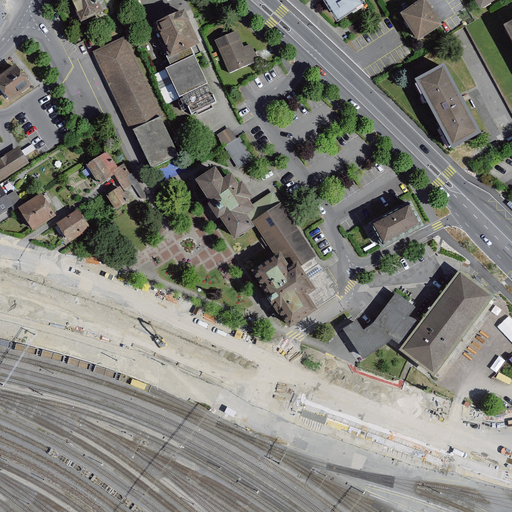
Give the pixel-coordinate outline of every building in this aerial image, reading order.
[(100,0),(70,0),(81,24),(106,12),(100,0)] [(325,0),(334,14),(356,0),(325,0)] [(439,25),(423,0),(419,0),(400,12),(416,39),(439,25)] [(189,118),(218,106),(195,51),(203,47),(188,13),(157,25),(175,67),(169,70),(189,118)] [(511,20),(500,27),(511,47),(511,20)] [(239,32),(216,42),(231,75),(260,62),(253,47),(247,50),(239,32)] [(125,38),(93,53),(132,135),(135,133),(162,121),(164,120),(125,38)] [(442,64),(411,80),(448,151),(480,134),(442,64)] [(16,66),(0,77),(0,86),(9,98),(30,83),(17,65),(16,66)] [(167,70),(154,75),(166,104),(175,100),(167,80),(170,79),(167,70)] [(135,133),(152,168),(179,156),(162,121),(135,133)] [(238,171),(255,160),(240,138),(235,141),(228,130),(216,137),(238,171)] [(21,148),(0,161),(0,184),(31,165),(21,148)] [(107,153),(87,167),(100,186),(115,176),(125,191),(137,183),(125,165),(119,170),(107,153)] [(215,169),(197,181),(207,196),(217,210),(226,223),(235,236),(255,222),(248,211),(251,208),(245,198),(250,195),(242,184),(238,186),(231,176),(223,181),(215,169)] [(0,188),(0,217),(15,208),(2,187),(0,188)] [(121,188),(107,197),(116,212),(131,203),(121,188)] [(301,267),(315,258),(273,194),(251,208),(248,211),(255,222),(264,235),(267,240),(277,255),(280,254),(289,268),(298,262),(301,267)] [(46,197),(22,211),(36,233),(59,218),(46,197)] [(373,227),(383,247),(420,227),(409,208),(373,227)] [(91,230),(78,213),(58,227),(71,245),(91,230)] [(115,251),(103,247),(101,253),(105,255),(104,256),(109,257),(109,256),(113,257),(115,251)] [(273,300),(290,325),(316,308),(308,295),(316,289),(307,276),(301,267),(298,262),(289,268),(280,254),(277,255),(270,260),(254,271),(266,289),(273,300)] [(315,258),(301,267),(307,276),(316,289),(308,295),(316,308),(339,293),(322,266),(315,258)] [(400,348),(397,351),(408,359),(433,378),(493,298),(458,272),(418,324),(400,348)] [(390,341),(400,348),(418,324),(408,318),(413,309),(395,295),(372,327),(362,332),(356,323),(341,331),(362,362),(388,345),(390,341)]
